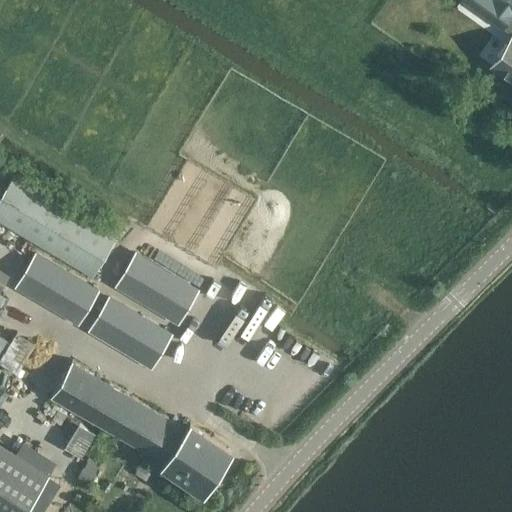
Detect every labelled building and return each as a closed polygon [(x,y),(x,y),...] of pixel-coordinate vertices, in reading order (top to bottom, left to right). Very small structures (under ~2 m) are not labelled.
[(511,79),(511,39),(493,66),(511,79)] [(0,171),(0,214),(103,276),(122,245),(0,171)] [(0,220),(0,245),(5,249),(8,243),(21,251),(29,237),(0,220)] [(77,321),(100,285),(36,246),(13,282),(77,321)] [(139,247),(116,284),(177,321),(199,284),(139,247)] [(10,272),(0,265),(0,287),(1,288),(10,272)] [(173,329),(109,290),(86,327),(150,366),(173,329)] [(162,462),(188,423),(182,419),(179,423),(72,359),(51,395),(104,426),(99,434),(107,439),(111,431),(161,461),(162,462)] [(188,423),(162,462),(204,491),(232,449),(189,421),(188,423)] [(0,439),(0,511),(23,511),(50,472),(0,439)]
